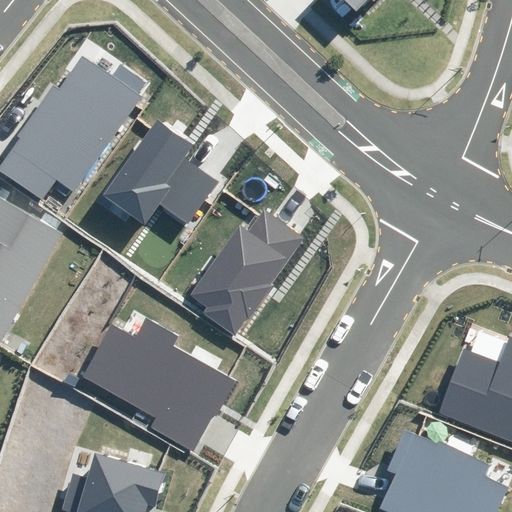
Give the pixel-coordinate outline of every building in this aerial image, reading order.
[(56,181),(75,194),(143,96),(84,56),(61,89),(54,85),(0,161),(0,170),(43,200),(56,181)] [(160,204),(189,223),(218,181),(185,158),(194,144),(156,119),(103,196),(145,225),(160,204)] [(0,340),(2,341),(62,233),(0,197),(0,340)] [(202,313),(234,335),(303,238),(265,211),(250,233),(239,226),(190,296),(206,308),(202,313)] [(151,428),(195,452),(235,380),(173,346),(178,336),(147,319),(136,338),(112,325),(84,377),(157,417),(151,428)] [(438,410),(511,439),(511,336),(500,362),(463,348),(438,410)] [(378,510),(383,511),(497,511),(508,487),(484,477),(490,465),(405,429),(387,471),(394,473),(378,510)] [(146,511),(149,506),(156,508),(166,471),(95,450),(87,477),(72,472),(60,511),(146,511)]
